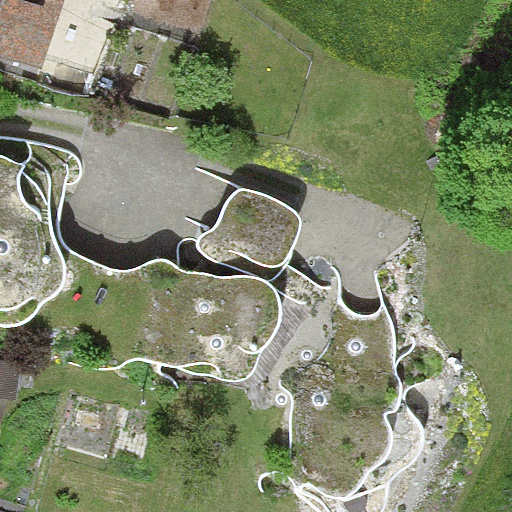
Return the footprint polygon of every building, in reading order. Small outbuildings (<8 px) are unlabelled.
[(64,0),(0,0),(0,53),(43,67),(64,0)] [(0,319),(6,320),(68,363),(118,363),(152,356),(154,330),(158,302),(176,273),(173,258),(162,254),(147,255),(132,262),(113,262),(88,252),(64,240),(58,218),(63,187),(76,182),(80,167),(73,154),(44,145),(13,139),(0,139),(0,319)] [(216,219),(196,231),(196,247),(208,254),(221,257),(234,250),(251,255),(269,263),(282,254),(289,243),(296,225),(299,210),(292,204),(278,196),(256,185),(238,183),(225,196),(216,219)] [(187,267),(173,258),(176,273),(158,302),(154,330),(152,356),(163,359),(182,362),(199,366),(218,372),(241,374),(253,366),(259,345),(272,331),(278,312),(279,288),(270,273),(248,268),(226,270),(208,267),(187,267)] [(354,311),(342,299),(327,314),(331,333),(323,352),(307,363),(288,371),(272,380),(269,394),(288,405),(288,423),(288,455),(304,476),(329,488),(350,487),(371,464),(388,446),(390,420),(384,404),(397,400),(401,381),(394,351),(395,325),(389,312),(378,304),(373,313),(354,311)] [(21,356),(0,353),(0,394),(18,396),(21,356)]
